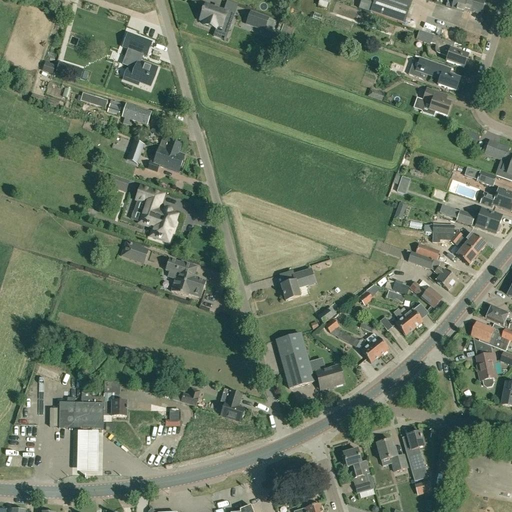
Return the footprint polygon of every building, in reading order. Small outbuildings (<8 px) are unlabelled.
[(331,1),(327,0),(319,0),(318,7),(328,10),(331,1)] [(405,22),(412,2),(405,0),(361,0),(358,8),(370,12),(404,24),(405,22)] [(481,0),(456,0),(455,6),(454,9),(463,12),(464,12),(465,10),(480,15),(484,1),(481,0)] [(203,25),(216,30),(217,27),(222,28),(224,21),(231,24),(235,12),(225,9),(224,11),(218,9),(219,7),(215,5),(214,8),(205,5),(203,12),(202,11),(201,13),(202,14),(200,21),(204,22),(203,25)] [(246,24),(264,31),(268,19),(250,12),(246,24)] [(290,38),(294,27),(282,23),(279,34),(290,38)] [(447,33),(473,42),(477,31),(451,23),(447,33)] [(464,68),(468,56),(452,50),(455,43),(446,40),(445,40),(433,36),(431,44),(436,46),(435,48),(435,50),(436,52),(437,53),(439,54),(448,57),(446,62),(464,68)] [(457,92),(459,86),(457,86),(460,80),(450,76),(453,69),(423,58),(419,70),(441,78),(438,85),(441,86),(442,86),(444,87),(455,91),(457,92)] [(156,69),(138,62),(136,68),(129,65),(124,80),(138,85),(139,82),(150,86),(156,69)] [(59,63),(56,73),(80,80),(83,72),(83,71),(59,63)] [(448,97),(439,94),(427,89),(423,101),(425,102),(422,110),(423,113),(433,116),(435,112),(447,116),(451,104),(446,103),(446,102),(448,97)] [(382,102),(385,95),(370,90),(368,97),(382,102)] [(105,109),(107,101),(83,94),(80,101),(105,109)] [(119,116),(121,108),(110,105),(107,112),(119,116)] [(147,125),(151,113),(126,105),(122,118),(147,125)] [(469,133),(463,131),(460,139),(466,141),(469,133)] [(178,174),(185,155),(178,153),(181,145),(169,140),(166,149),(172,151),(171,154),(172,154),(170,161),(174,162),(172,166),(174,166),(172,172),(178,174)] [(143,145),(134,142),(130,154),(139,158),(143,145)] [(511,153),(508,152),(509,149),(490,142),(485,155),(503,161),(505,160),(511,162),(506,179),(511,180),(511,153)] [(172,166),(174,162),(170,161),(172,154),(171,154),(172,151),(166,149),(159,146),(153,164),(150,163),(148,170),(157,173),(159,167),(172,172),(174,166),(172,166)] [(373,170),(368,184),(394,193),(398,179),(373,170)] [(493,187),(496,178),(480,172),(477,182),(493,187)] [(396,192),(404,195),(409,181),(401,178),(396,192)] [(163,196),(141,188),(137,200),(146,204),(139,224),(154,229),(151,237),(168,243),(177,217),(170,214),(169,212),(168,211),(166,211),(164,212),(164,213),(158,210),(163,196)] [(511,213),(511,210),(511,193),(498,188),(495,197),(484,193),(480,204),(492,208),(493,206),(511,213)] [(399,204),(397,211),(403,213),(406,207),(399,204)] [(451,218),(454,211),(444,207),(441,214),(451,218)] [(498,226),(501,218),(481,211),(479,219),(474,217),(475,217),(460,212),(457,222),(471,227),(471,226),(475,228),(495,235),(496,233),(497,234),(499,233),(500,228),(500,226),(498,226)] [(453,237),(454,226),(424,225),(424,233),(425,233),(431,234),(433,234),(432,234),(453,237)] [(462,237),(457,233),(453,237),(477,256),(486,246),(471,233),(466,239),(462,236),(462,237)] [(477,256),(453,237),(432,234),(432,244),(440,244),(440,241),(450,242),(455,245),(455,246),(459,249),(454,254),(469,266),(477,256)] [(148,251),(126,243),(122,252),(145,260),(148,251)] [(436,262),(439,252),(419,244),(415,254),(434,261),(436,262)] [(431,270),(434,261),(415,254),(413,253),(411,257),(409,262),(431,270)] [(167,278),(175,280),(171,292),(188,297),(189,294),(201,298),(206,282),(194,278),(198,267),(182,261),(181,263),(169,259),(165,272),(169,273),(167,278)] [(444,272),(439,268),(435,273),(440,277),(436,281),(438,283),(437,284),(441,287),(442,286),(449,291),(458,280),(446,270),(444,272)] [(311,270),(305,272),(293,275),(295,282),(282,286),(287,301),(300,297),(298,289),(309,285),(315,284),(311,270)] [(395,283),(387,280),(385,288),(392,291),(392,292),(404,297),(406,298),(410,288),(402,285),(403,283),(396,281),(395,283)] [(427,293),(419,286),(415,282),(410,288),(415,291),(434,308),(443,299),(431,289),(427,293)] [(404,297),(392,292),(388,291),(386,298),(402,304),(404,297)] [(363,296),(369,303),(373,300),(367,293),(363,296)] [(364,306),(369,303),(363,296),(359,299),(364,306)] [(511,321),(507,319),(509,314),(492,307),(487,319),(511,330),(511,321)] [(408,315),(403,309),(400,312),(398,310),(396,311),(400,312),(413,329),(422,323),(413,311),(408,315)] [(324,325),(334,317),(328,310),(318,317),(324,325)] [(405,336),(413,329),(400,312),(396,311),(393,314),(399,321),(396,324),(405,336)] [(387,332),(392,328),(385,318),(380,322),(387,332)] [(352,337),(340,332),(335,330),(339,327),(333,320),(325,326),(330,334),(337,337),(348,343),(352,337)] [(313,330),(319,328),(316,322),(310,324),(313,330)] [(371,333),(374,328),(362,322),(360,328),(371,333)] [(493,333),(494,330),(478,324),(472,337),(495,346),(496,342),(497,342),(497,341),(498,340),(497,340),(497,339),(499,335),(493,333)] [(511,332),(506,330),(503,339),(511,342),(511,332)] [(311,374),(301,334),(276,340),(289,389),(313,383),(312,382),(318,380),(320,390),(343,384),(339,366),(311,374)] [(379,357),(388,350),(378,338),(370,345),(379,357)] [(371,364),(379,357),(370,345),(361,352),(371,364)] [(134,352),(132,360),(143,363),(145,355),(134,352)] [(494,384),(493,379),(497,378),(494,363),(496,363),(494,354),(477,358),(480,373),(479,373),(480,382),(483,381),(484,386),(487,388),(492,387),(494,384)] [(511,365),(511,356),(504,354),(501,362),(511,365)] [(59,409),(59,429),(103,430),(103,416),(111,417),(126,418),(126,408),(127,408),(127,403),(127,402),(114,402),(114,396),(119,396),(120,386),(118,386),(118,387),(112,387),(112,383),(111,383),(104,383),(104,390),(99,389),(99,394),(96,394),(96,389),(93,389),(93,390),(81,390),(81,391),(81,397),(81,404),(74,404),(75,398),(67,398),(67,404),(59,403),(59,409)] [(511,407),(511,385),(507,385),(502,406),(511,407)] [(239,404),(242,396),(230,392),(226,403),(225,403),(221,416),(240,422),(242,417),(244,416),(245,413),(244,411),(244,409),(237,407),(238,403),(239,404)] [(184,394),(181,403),(196,406),(198,399),(184,394)] [(179,422),(179,409),(169,409),(169,422),(179,422)] [(115,423),(105,423),(104,430),(114,431),(115,423)] [(97,432),(77,432),(77,472),(97,472),(97,432)] [(418,449),(424,447),(420,433),(407,436),(409,445),(404,447),(411,474),(412,474),(414,480),(425,477),(423,470),(418,472),(417,465),(422,463),(418,449)] [(393,449),(390,441),(376,445),(381,462),(390,459),(394,472),(407,469),(404,457),(397,459),(395,449),(393,449)] [(361,463),(357,450),(343,454),(346,467),(351,466),(355,478),(353,479),(355,486),(355,487),(356,494),(374,489),(366,461),(361,463)] [(415,487),(418,495),(432,492),(429,483),(415,487)] [(310,493),(317,496),(319,490),(313,487),(310,493)] [(283,505),(294,502),(297,501),(295,494),(292,494),(281,497),(283,505)]
